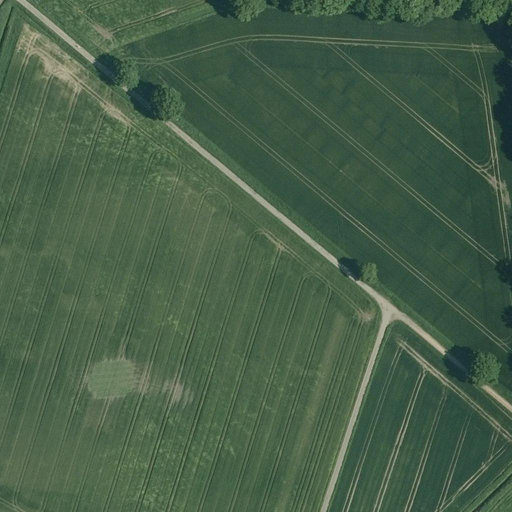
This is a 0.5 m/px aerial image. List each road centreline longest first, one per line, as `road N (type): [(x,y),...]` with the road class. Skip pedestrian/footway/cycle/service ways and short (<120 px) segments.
road 1 (unclassified): [(21,0),(389,307),(322,511)]
road 2 (track): [(389,307),(511,412)]
